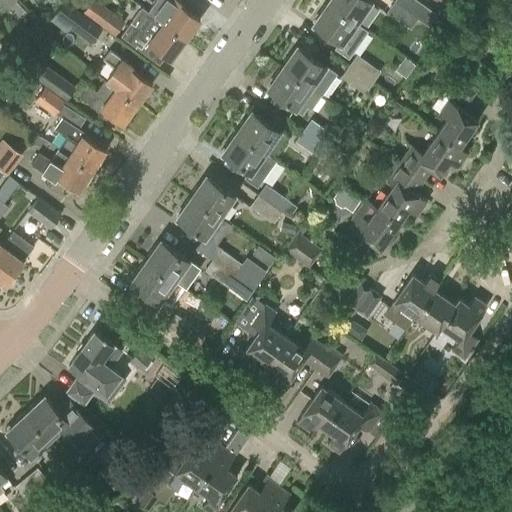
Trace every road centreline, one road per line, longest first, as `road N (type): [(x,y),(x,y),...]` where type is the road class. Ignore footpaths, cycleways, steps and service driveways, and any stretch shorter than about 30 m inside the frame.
road 1 (residential): [(66,274),(215,375),(273,437),(344,493),(404,415),(439,415),(511,312)]
road 2 (tertiary): [(66,274),(270,0)]
road 3 (residential): [(511,209),(479,186),(443,238),(510,284)]
